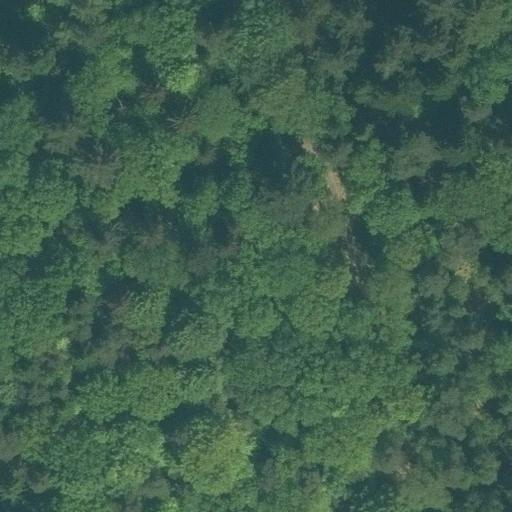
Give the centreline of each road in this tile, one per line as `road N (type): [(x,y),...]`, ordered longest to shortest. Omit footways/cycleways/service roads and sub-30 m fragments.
road 1 (track): [(382,345),(365,272),(317,172)]
road 2 (track): [(405,511),(382,345)]
road 3 (track): [(317,172),(287,71),(280,11)]
